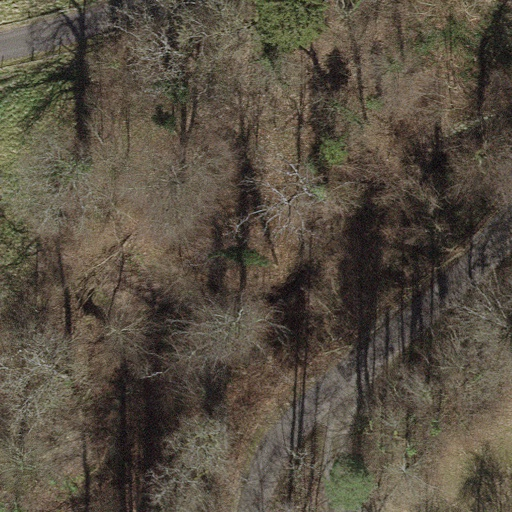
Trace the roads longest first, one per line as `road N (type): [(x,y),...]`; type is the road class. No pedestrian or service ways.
road 1 (track): [(511,231),(344,386)]
road 2 (track): [(0,43),(173,0)]
road 3 (track): [(250,511),(275,449),(306,412),(344,386)]
road 4 (track): [(344,386),(336,499),(346,511)]
